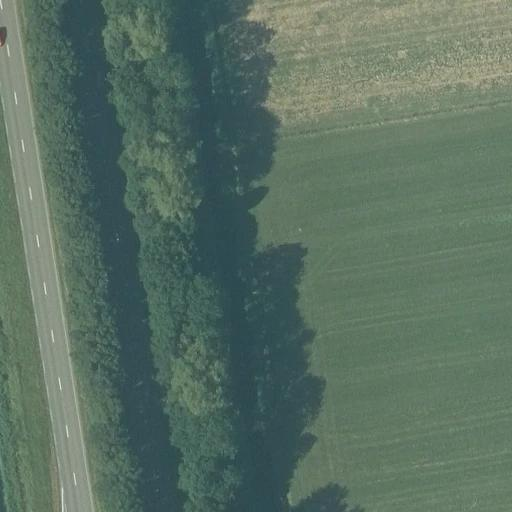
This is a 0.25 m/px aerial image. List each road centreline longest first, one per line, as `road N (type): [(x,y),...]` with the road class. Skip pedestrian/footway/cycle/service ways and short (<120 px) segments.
road 1 (primary): [(159,511),(79,0)]
road 2 (primary): [(1,0),(80,511)]
